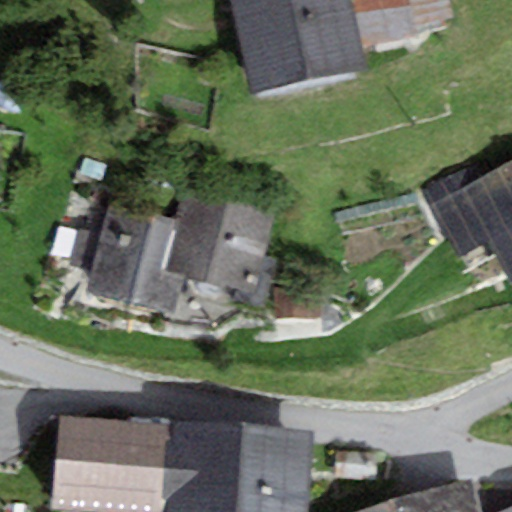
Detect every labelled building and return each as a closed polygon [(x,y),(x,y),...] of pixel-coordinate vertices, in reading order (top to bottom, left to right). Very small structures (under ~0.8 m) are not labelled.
[(439,0),(232,0),(254,100),(369,76),(362,42),(445,25),(439,0)] [(497,232),(511,262),(511,169),(486,182),(478,166),(429,190),(459,250),(497,232)] [(181,221),(111,205),(91,295),(171,313),(178,280),(253,297),(271,215),(186,196),(181,221)] [(298,511),(303,436),(63,423),(59,506),(169,511),(298,511)] [(474,511),(465,483),(373,511),(474,511)]
